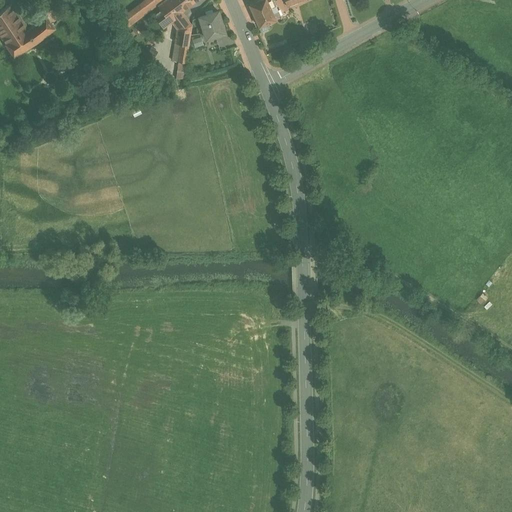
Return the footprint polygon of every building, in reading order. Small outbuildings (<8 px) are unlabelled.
[(146,0),(123,18),(129,28),(161,5),(167,13),(171,20),(193,2),(191,0),(146,0)] [(260,0),(249,5),(259,27),(261,31),(270,28),(268,23),(276,19),(271,8),(276,6),(273,0),(260,0)] [(27,26),(11,3),(0,10),(0,33),(14,54),(55,26),(45,14),(30,27),(27,26)] [(226,33),(219,9),(197,16),(205,40),(226,33)] [(188,20),(182,11),(171,20),(178,28),(188,20)] [(163,26),(171,20),(167,13),(159,19),(163,26)] [(176,78),(184,78),(191,25),(188,20),(178,28),(175,42),(180,43),(176,78)]
